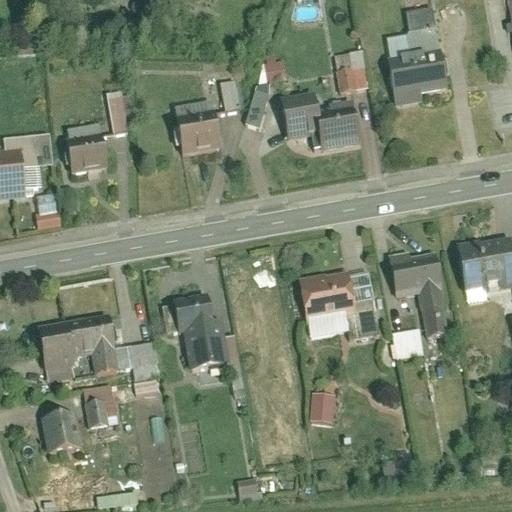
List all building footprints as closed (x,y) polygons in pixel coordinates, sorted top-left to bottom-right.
[(388,74),(391,108),(447,103),(444,69),(434,70),(430,23),(405,25),(409,72),(388,74)] [(333,58),(338,96),(366,93),(361,55),(333,58)] [(283,81),(284,62),(263,61),(263,80),(283,81)] [(219,86),(223,115),(242,112),(238,84),(219,86)] [(245,128),(263,131),(271,89),(253,86),(245,128)] [(128,135),(125,96),(107,97),(110,136),(128,135)] [(310,147),(312,162),(354,156),(349,119),(322,122),(320,105),(282,111),(287,150),(310,147)] [(179,126),(183,163),(220,159),(216,122),(179,126)] [(68,150),(71,184),(112,181),(109,147),(68,150)] [(0,161),(0,200),(23,199),(19,159),(0,161)] [(32,219),(32,235),(59,234),(58,217),(32,219)] [(460,255),(465,305),(511,300),(511,264),(510,249),(460,255)] [(392,267),(396,303),(416,301),(421,347),(448,344),(443,298),(446,298),(442,261),(392,267)] [(356,343),(376,341),(370,283),(349,285),(355,339),(356,343)] [(349,285),(306,289),(312,343),(355,339),(349,285)] [(177,341),(193,339),(197,383),(230,380),(226,336),(232,336),(229,305),(174,310),(177,341)] [(35,340),(44,379),(113,362),(103,323),(35,340)] [(394,342),(395,369),(419,368),(419,341),(394,342)] [(132,358),(134,387),(159,385),(156,356),(132,358)] [(309,403),(308,434),(332,434),(332,403),(309,403)] [(91,409),(94,437),(108,436),(105,407),(91,409)] [(46,424),(52,463),(82,459),(76,420),(46,424)] [(405,467),(376,469),(378,489),(407,486),(405,467)]
